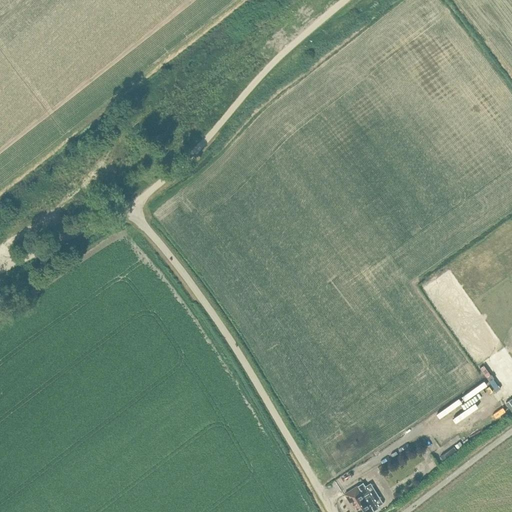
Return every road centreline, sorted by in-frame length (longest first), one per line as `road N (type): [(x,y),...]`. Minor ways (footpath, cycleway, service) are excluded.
road 1 (unclassified): [(131,208),(240,355),(332,511)]
road 2 (unclassified): [(131,208),(190,156),(265,69),(346,0)]
road 3 (unclassified): [(0,266),(131,208)]
